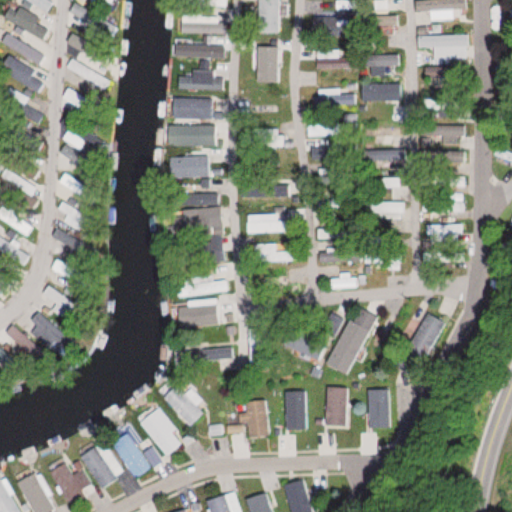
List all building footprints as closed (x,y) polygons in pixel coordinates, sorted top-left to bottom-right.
[(26,0),(47,10),(52,0),(26,0)] [(387,0),(391,0),(390,0),(373,0),(373,9),(387,9),(387,0)] [(429,0),(429,20),(452,20),(452,6),(463,6),(462,0),(429,0)] [(35,22),(38,17),(17,6),(9,22),(42,38),(47,28),(35,22)] [(400,16),(378,16),(378,26),(400,26),(400,16)] [(0,43),(39,64),(45,54),(6,33),(0,43)] [(463,36),(453,36),(453,50),(463,50),(463,36)] [(189,47),(189,56),(225,56),(225,47),(189,47)] [(400,66),(400,55),(366,55),(366,74),(384,74),(384,66),(400,66)] [(68,69),(107,89),(112,78),(73,58),(68,69)] [(214,90),(214,71),(181,71),(181,90),(214,90)] [(403,92),(403,84),(384,84),(384,92),(403,92)] [(65,97),(79,105),(85,96),(70,87),(65,97)] [(7,93),(22,104),(26,99),(11,88),(7,93)] [(214,96),(178,96),(178,119),(214,119),(214,96)] [(191,145),(215,145),(215,125),(191,125),(191,145)] [(435,143),(457,143),(457,135),(466,135),(466,126),(435,126),(435,143)] [(366,136),(395,136),(395,127),(366,127),(366,136)] [(279,136),(279,128),(252,128),(252,147),(293,147),(293,136),(279,136)] [(402,159),(402,150),(379,150),(379,159),(402,159)] [(441,150),(440,163),(463,163),(464,151),(441,150)] [(37,171),(28,160),(21,166),(30,177),(37,171)] [(211,177),(211,161),(174,161),(174,177),(211,177)] [(35,189),(8,170),(3,177),(31,196),(35,189)] [(62,181),(74,188),(79,181),(66,174),(62,181)] [(462,185),(462,177),(447,178),(448,185),(462,185)] [(373,187),(399,187),(399,178),(373,178),(373,187)] [(294,204),(294,192),(244,192),(244,204),(294,204)] [(217,204),(217,194),(200,194),(200,204),(217,204)] [(367,202),(367,218),(405,218),(405,202),(367,202)] [(463,203),(447,203),(447,211),(463,211),(463,203)] [(248,214),(248,233),(282,233),(282,214),(248,214)] [(8,224),(27,235),(33,226),(13,215),(8,224)] [(213,215),(198,215),(198,232),(213,232),(213,215)] [(428,225),(428,241),(458,241),(458,233),(464,233),(464,225),(428,225)] [(222,239),(214,239),(214,254),(222,254),(222,239)] [(283,244),(255,244),(255,262),(283,262),(283,244)] [(403,268),(403,253),(380,253),(380,268),(403,268)] [(464,253),(438,253),(438,261),(464,261),(464,253)] [(214,281),(214,275),(181,278),(182,296),(228,292),(227,280),(214,281)] [(331,288),(361,288),(361,275),(331,275),(331,288)] [(327,362),(347,373),(378,316),(358,305),(327,362)] [(201,402),(193,394),(189,397),(172,380),(159,394),(189,425),(203,412),(197,406),(201,402)] [(324,425),(344,426),(344,387),(324,387),(324,425)] [(243,437),(266,437),(266,402),(243,402),(243,437)] [(165,457),(181,445),(172,433),(176,430),(159,407),(139,421),(165,457)] [(153,467),(127,428),(118,434),(119,436),(110,442),(135,479),(153,467)] [(97,493),(83,469),(73,474),(65,461),(49,471),(70,508),(97,493)] [(17,483),(31,511),(49,511),(56,509),(37,472),(17,483)] [(0,478),(0,511),(21,511),(2,477),(0,478)] [(312,511),(303,478),(283,484),(290,511),(312,511)] [(241,511),(236,491),(207,499),(210,511),(241,511)] [(245,499),(249,511),(274,511),(267,491),(245,499)]
